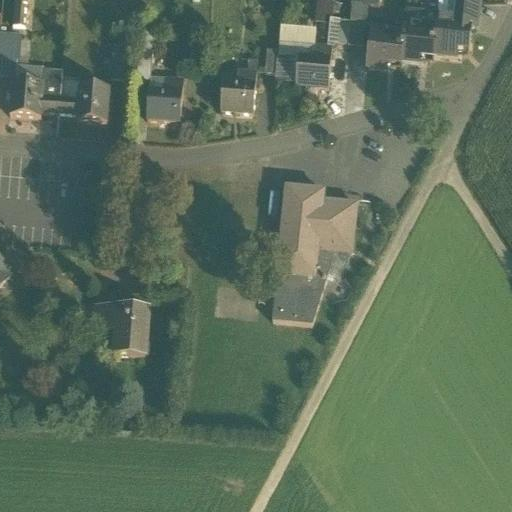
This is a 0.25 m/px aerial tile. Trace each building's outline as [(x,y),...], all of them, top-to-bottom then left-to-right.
[(25,29),(28,0),(14,0),(11,27),(25,29)] [(329,25),(332,2),(318,0),(317,0),(315,24),(329,25)] [(455,17),(478,20),(480,7),(456,4),(455,17)] [(438,19),(437,30),(434,59),(458,61),(459,51),(470,52),(472,32),(477,33),(478,20),(455,17),(455,21),(438,19)] [(332,47),(349,48),(351,23),(335,22),(332,47)] [(364,25),(351,23),(349,48),(362,49),(364,25)] [(434,61),(434,59),(437,30),(405,26),(404,36),(401,65),(420,67),(421,60),(434,61)] [(400,68),(401,65),(404,36),(372,33),(368,73),(388,75),(389,67),(400,68)] [(277,79),(298,80),(300,62),(301,44),(280,42),(277,79)] [(112,84),(124,85),(128,45),(115,44),(112,84)] [(19,50),(0,48),(0,78),(17,80),(19,50)] [(297,91),(330,94),(333,51),(314,49),(313,63),(300,62),(298,80),(297,91)] [(130,86),(144,87),(146,53),(133,52),(130,86)] [(264,78),(276,79),(278,55),(266,54),(264,78)] [(249,63),(248,75),(258,76),(258,64),(249,63)] [(254,119),(258,76),(248,75),(238,75),(237,88),(224,87),(222,116),(254,119)] [(147,124),(180,127),(183,84),(165,83),(164,96),(150,95),(147,124)] [(41,117),(60,118),(61,104),(42,102),(43,89),(14,86),(11,119),(41,122),(41,117)] [(79,105),(61,104),(60,118),(78,120),(78,125),(107,127),(110,94),(80,92),(79,105)] [(286,192),(279,260),(317,264),(318,255),(335,257),(352,258),(357,209),(324,205),(325,195),(286,192)] [(312,329),(335,257),(318,255),(317,264),(279,260),(273,325),(312,329)] [(0,291),(13,280),(0,265),(0,291)] [(94,334),(108,335),(108,330),(110,311),(96,310),(94,334)] [(116,360),(146,362),(146,359),(150,359),(150,348),(147,348),(149,314),(110,311),(108,330),(118,330),(116,360)]
